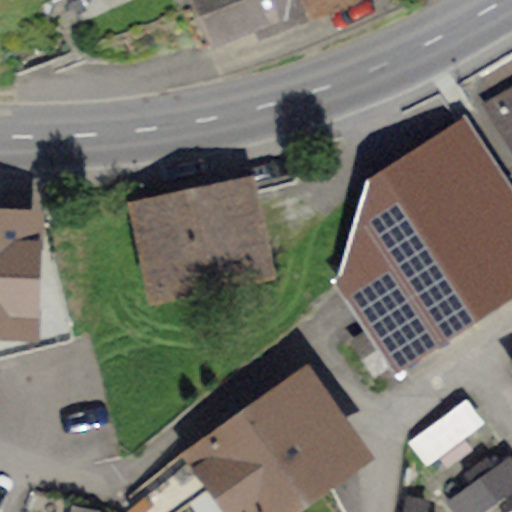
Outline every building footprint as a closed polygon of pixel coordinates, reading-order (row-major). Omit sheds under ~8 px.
[(338,8),(335,0),(187,0),(206,54),(338,8)] [(511,96),(480,113),(511,175),(511,96)] [(385,186),(350,286),(406,367),(511,301),(511,205),(470,136),(417,167),(385,186)] [(250,194),(150,213),(166,295),(266,275),(250,194)] [(281,511),(346,469),(294,391),(157,482),(176,511),(281,511)] [(460,511),(485,511),(511,492),(511,454),(451,499),(460,511)]
